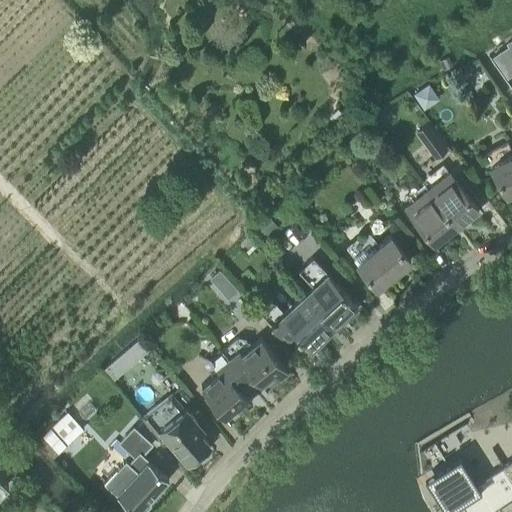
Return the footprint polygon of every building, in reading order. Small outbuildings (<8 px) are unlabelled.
[(416,130),(434,155),(445,147),(427,122),(416,130)] [(505,193),(511,188),(511,150),(511,151),(506,140),(483,153),(505,193)] [(457,181),(448,170),(426,187),(454,223),(463,216),(466,219),(477,210),(474,207),(476,206),(457,181)] [(434,239),(454,223),(426,187),(406,203),(434,239)] [(373,285),(409,256),(389,231),(376,242),(367,231),(359,237),(357,235),(344,245),(355,259),(353,260),(373,285)] [(297,268),(311,283),(301,292),(329,323),(331,325),(355,302),(311,254),(297,268)] [(329,323),(301,292),(280,313),(265,297),(255,307),(287,341),(296,332),(309,345),(331,325),(329,323)] [(221,349),(249,383),(257,377),(264,385),(287,366),(259,334),(249,344),(244,338),(235,337),(221,349)] [(249,383),(221,349),(209,359),(209,368),(213,374),(201,384),(229,418),(251,399),(243,389),(249,383)] [(158,440),(162,437),(187,465),(209,447),(194,429),(197,426),(184,411),(174,420),(160,404),(141,421),(158,440)] [(33,440),(50,456),(82,429),(65,410),(33,440)] [(151,443),(132,426),(118,442),(133,456),(127,463),(136,471),(115,494),(135,511),(136,511),(138,510),(143,511),(149,504),(148,499),(168,478),(141,454),(151,443)] [(511,511),(511,457),(501,464),(511,482),(511,494),(499,503),(504,511),(511,511)] [(511,494),(511,482),(501,464),(472,482),(457,460),(428,479),(447,508),(459,501),(465,511),(478,511),(488,506),(490,509),(499,503),(511,494)]
